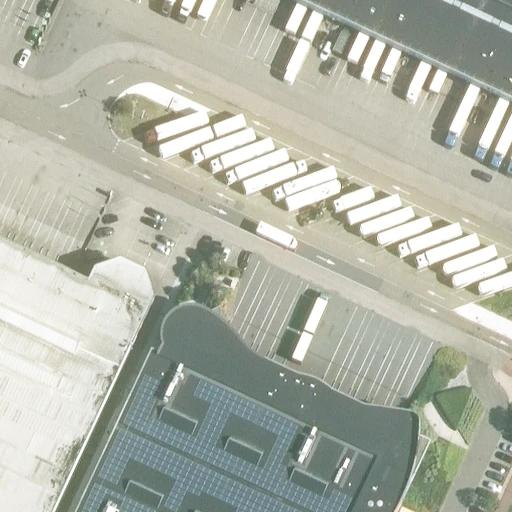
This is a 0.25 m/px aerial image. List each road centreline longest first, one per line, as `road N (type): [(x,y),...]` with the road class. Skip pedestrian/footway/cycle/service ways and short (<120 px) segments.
road 1 (unclassified): [(511,350),(29,118)]
road 2 (unclassified): [(511,244),(149,76),(124,77),(74,106),(29,118)]
